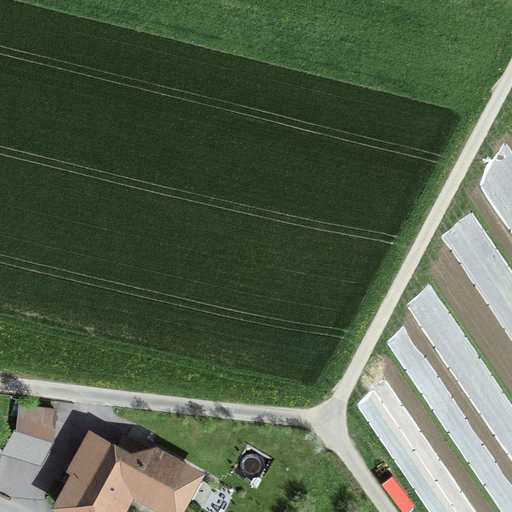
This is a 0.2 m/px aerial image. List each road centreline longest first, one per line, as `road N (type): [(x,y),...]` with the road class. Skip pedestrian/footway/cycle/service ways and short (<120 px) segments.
road 1 (unclassified): [(0,383),(325,421),(391,511)]
road 2 (track): [(511,67),(325,421)]
